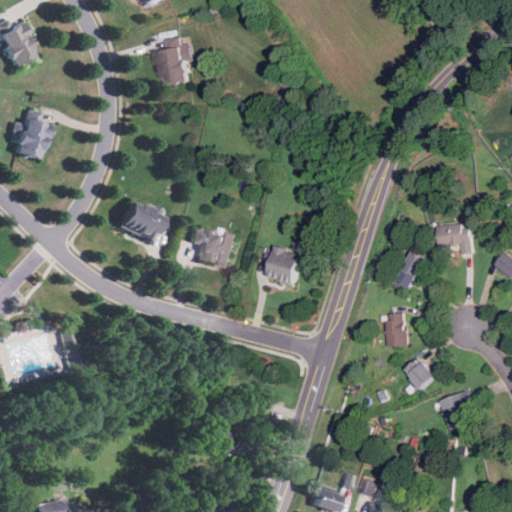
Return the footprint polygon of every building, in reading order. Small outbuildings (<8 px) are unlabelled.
[(141,0),(146,8),(160,0),(141,0)] [(36,54),(21,16),(0,24),(0,36),(11,64),(36,54)] [(163,44),(168,83),(197,80),(192,40),(163,44)] [(13,150),(39,157),(49,123),(23,116),(13,150)] [(152,241),(163,213),(128,198),(116,226),(152,241)] [(473,224),(439,224),(439,245),(463,245),(463,253),(473,253),(473,224)] [(190,241),(198,242),(195,259),(232,266),(238,234),(193,225),(190,241)] [(305,253),(274,245),(265,275),(296,284),(305,253)] [(427,258),(413,251),(398,281),(412,288),(427,258)] [(511,253),(509,251),(498,262),(511,275),(511,253)] [(388,313),(388,344),(408,344),(408,313),(388,313)] [(57,333),(66,367),(78,364),(70,329),(57,333)] [(422,388),(437,376),(422,357),(407,368),(422,388)] [(452,430),(475,423),(470,404),(476,402),(472,389),(442,398),(452,430)] [(212,449),(250,460),(256,439),(218,428),(212,449)] [(341,487),(353,489),(356,473),(344,471),(341,487)] [(374,496),(378,483),(365,479),(362,493),(374,496)] [(330,511),(335,495),(313,488),(308,505),(330,511)] [(218,511),(222,500),(200,494),(194,511),(218,511)] [(64,511),(62,499),(34,504),(35,511),(64,511)] [(391,511),(393,508),(370,500),(366,511),(391,511)]
